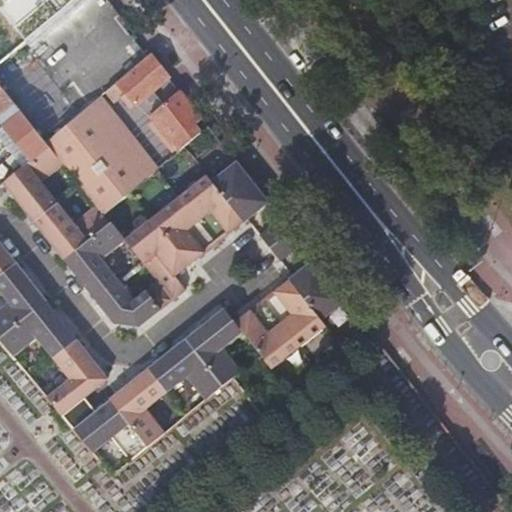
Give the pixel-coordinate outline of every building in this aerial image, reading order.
[(0,0),(0,66),(79,0),(0,0)] [(170,79),(152,55),(118,83),(106,93),(113,102),(125,92),(137,106),(170,79)] [(0,113),(14,102),(0,85),(0,113)] [(180,91),(150,116),(179,151),(201,133),(194,125),(202,119),(180,91)] [(99,99),(46,143),(49,146),(64,166),(97,207),(103,214),(143,181),(136,172),(146,163),(142,158),(146,155),(99,99)] [(32,160),(49,146),(46,143),(14,102),(0,113),(0,117),(6,125),(5,127),(32,160)] [(32,160),(5,127),(0,130),(0,143),(21,169),(32,160)] [(21,169),(4,183),(9,190),(35,222),(58,204),(42,183),(64,166),(49,146),(32,160),(21,169)] [(143,181),(157,169),(146,155),(142,158),(146,163),(136,172),(143,181)] [(237,163),(212,183),(244,223),(247,220),(268,204),(237,163)] [(207,177),(180,198),(217,244),(230,234),(244,223),(212,183),(207,177)] [(180,198),(153,220),(190,266),(196,261),(217,244),(180,198)] [(58,204),(35,222),(55,247),(65,261),(110,225),(103,214),(97,207),(75,225),(58,204)] [(270,249),(291,232),(281,219),(260,236),(270,249)] [(153,220),(126,241),(142,262),(159,283),(173,301),(186,291),(175,277),(190,266),(153,220)] [(110,225),(65,261),(70,267),(77,276),(77,279),(82,286),(86,287),(95,299),(118,281),(102,260),(126,241),(112,224),(110,225)] [(280,262),(301,246),(298,241),(291,232),(270,249),(280,262)] [(0,242),(0,260),(8,271),(17,264),(0,242)] [(0,277),(8,271),(0,260),(0,277)] [(321,321),(345,302),(338,293),(314,261),(289,281),(321,321)] [(17,264),(8,271),(19,283),(35,303),(35,312),(47,302),(43,296),(17,264)] [(8,271),(0,277),(0,290),(10,304),(0,311),(0,339),(35,312),(35,303),(19,283),(8,271)] [(118,281),(95,299),(115,324),(140,327),(173,301),(159,283),(135,302),(118,281)] [(262,302),(298,348),(325,327),(321,321),(289,281),(262,302)] [(67,333),(70,332),(58,315),(47,302),(35,312),(35,313),(53,335),(55,333),(59,334),(62,333),(67,333)] [(235,323),(243,333),(272,369),(298,348),(262,302),(235,323)] [(187,340),(223,386),(233,378),(241,372),(222,349),(243,333),(235,323),(225,310),(213,319),(209,319),(202,325),(202,328),(187,340)] [(78,341),(70,332),(67,333),(62,333),(59,334),(55,333),(53,335),(35,313),(35,312),(0,339),(14,357),(38,338),(54,359),(78,341)] [(148,370),(167,393),(187,378),(206,401),(223,386),(187,340),(148,370)] [(108,379),(78,341),(54,359),(71,380),(48,398),(63,415),(85,398),(108,379)] [(148,370),(110,400),(112,401),(148,447),(159,438),(165,433),(146,410),(167,393),(148,370)] [(85,398),(63,415),(94,452),(112,437),(131,461),(148,447),(112,401),(97,413),(85,398)]
